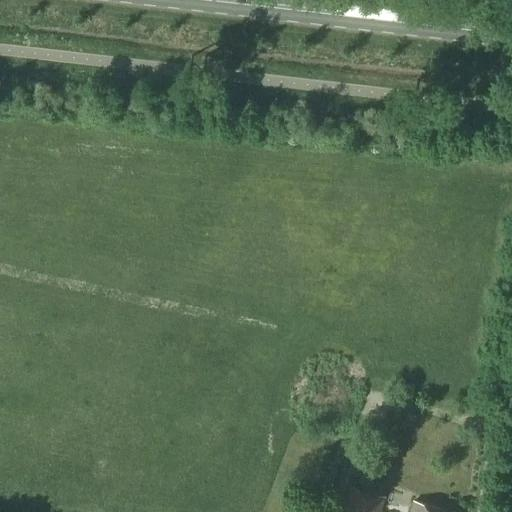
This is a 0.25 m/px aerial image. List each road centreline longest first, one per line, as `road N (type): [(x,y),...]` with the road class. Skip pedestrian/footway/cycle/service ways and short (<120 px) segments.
road 1 (primary): [(511,37),(190,0)]
road 2 (track): [(481,511),(511,350)]
